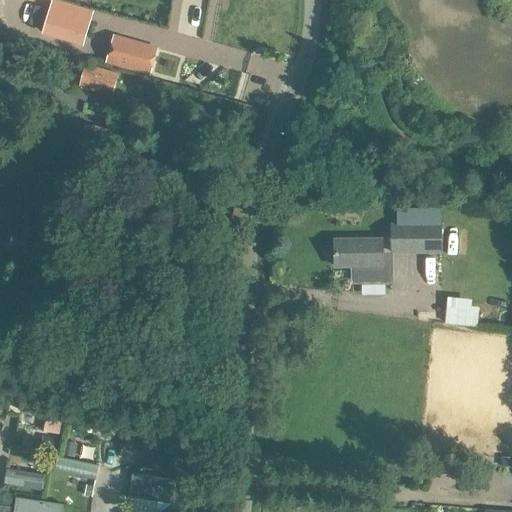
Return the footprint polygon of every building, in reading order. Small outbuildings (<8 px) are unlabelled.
[(43,30),(42,34),(84,46),(94,12),(52,0),(51,0),(49,11),(43,30)] [(511,0),(506,0),(501,8),(511,14),(511,0)] [(35,7),(29,26),(43,30),(49,11),(35,7)] [(115,36),(107,63),(150,75),(158,49),(115,36)] [(63,43),(61,55),(83,59),(86,47),(63,43)] [(86,65),(80,86),(113,96),(119,74),(86,65)] [(112,148),(82,140),(78,155),(108,163),(112,148)] [(31,198),(4,192),(6,188),(0,186),(0,243),(6,245),(9,230),(23,233),(31,198)] [(441,224),(391,224),(391,252),(441,252),(441,224)] [(381,261),(381,240),(334,241),(335,267),(352,267),(352,274),(357,274),(357,282),(355,282),(355,283),(392,282),(391,261),(381,261)] [(468,338),(471,313),(445,309),(441,335),(468,338)] [(24,397),(22,413),(47,417),(44,433),(59,436),(64,404),(24,397)] [(128,431),(130,432),(128,448),(143,450),(145,434),(171,438),(173,424),(130,417),(128,431)] [(64,448),(63,455),(75,457),(78,444),(65,442),(64,448)] [(8,469),(7,469),(5,486),(41,491),(46,456),(33,454),(31,469),(9,465),(8,469)] [(511,458),(501,458),(501,467),(511,468),(511,458)] [(173,504),(176,481),(134,475),(131,498),(173,504)] [(181,476),(179,495),(187,496),(190,477),(181,476)] [(0,493),(0,495),(0,505),(14,507),(16,495),(15,495),(0,493)] [(19,499),(16,511),(62,511),(63,506),(19,499)]
